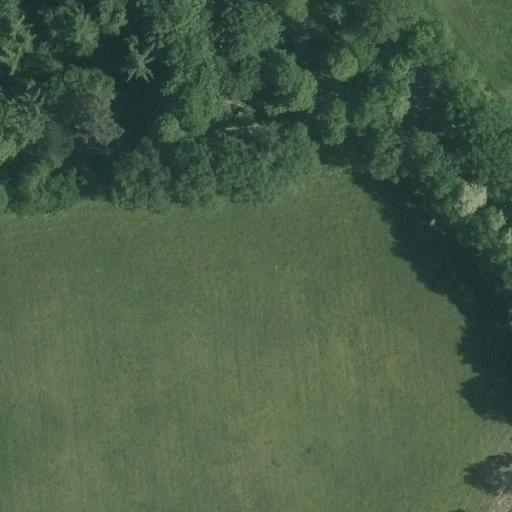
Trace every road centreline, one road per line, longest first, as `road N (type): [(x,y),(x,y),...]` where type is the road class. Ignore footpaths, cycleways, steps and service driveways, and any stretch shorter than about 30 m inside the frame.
road 1 (unclassified): [(511,202),(476,154),(441,125),(410,118),(0,156)]
road 2 (track): [(441,125),(350,0)]
